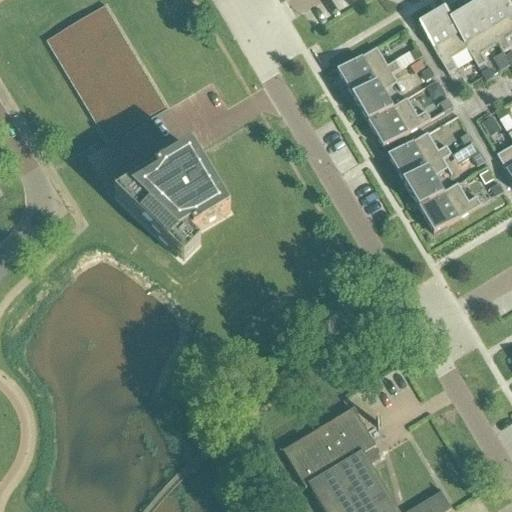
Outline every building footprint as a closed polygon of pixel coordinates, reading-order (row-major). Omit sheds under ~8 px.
[(511,40),(511,13),(504,0),(488,0),(475,8),(499,48),(498,49),(503,57),(511,52),(506,44),(511,40)] [(499,48),(475,8),(451,23),(450,23),(468,53),(467,53),(478,72),(486,67),(482,59),(498,49),(499,48)] [(106,9),(42,40),(82,121),(106,110),(105,108),(113,104),(120,117),(134,110),(140,123),(157,114),(106,9)] [(450,23),(451,23),(445,12),(418,28),(448,79),(457,73),(451,63),(467,53),(468,53),(450,23)] [(377,52),(337,76),(352,102),(392,78),(392,79),(401,74),(395,65),(387,70),(377,52)] [(409,57),(414,66),(422,61),(417,52),(409,57)] [(414,77),(424,71),(420,64),(410,71),(414,77)] [(429,72),(421,77),(426,86),(435,81),(429,72)] [(490,72),(481,77),(486,86),(495,81),(490,72)] [(402,94),(392,79),(392,78),(352,102),(367,127),(392,113),(392,112),(382,96),(396,88),(400,95),(402,94)] [(462,82),(454,87),(459,96),(467,91),(462,82)] [(407,103),(392,112),(392,113),(367,127),(383,153),(431,124),(426,116),(418,121),(407,103)] [(439,108),(444,116),(453,111),(448,103),(439,108)] [(500,124),(508,119),(503,111),(495,116),(500,124)] [(511,136),(508,139),(511,144),(511,150),(497,160),(511,185),(511,136)] [(443,163),(443,164),(451,159),(446,150),(438,155),(427,137),(387,161),(403,187),(443,163)] [(460,142),(465,151),(473,146),(468,137),(460,142)] [(462,166),(475,158),(470,149),(457,157),(462,166)] [(191,240),(230,217),(223,205),(207,179),(192,153),(179,160),(179,161),(171,166),(171,165),(157,173),(147,180),(144,182),(133,188),(130,190),(120,196),(114,199),(112,201),(170,253),(191,240)] [(480,157),(472,162),(477,170),(485,165),(480,157)] [(443,198),(442,197),(433,181),(447,173),(450,180),(452,179),(443,164),(443,163),(403,187),(418,213),(443,198)] [(485,188),(493,183),(487,175),(480,179),(485,188)] [(457,188),(442,197),(443,198),(418,213),(433,238),(482,209),(476,201),(468,206),(457,188)] [(490,193),(495,201),(504,196),(499,188),(490,193)] [(450,511),(440,495),(411,511),(395,511),(369,468),(379,462),(372,451),(375,449),(353,413),(282,455),(304,493),(308,490),(321,511),(450,511)]
